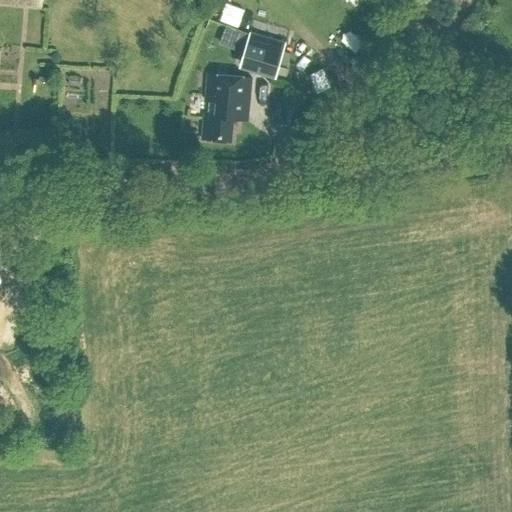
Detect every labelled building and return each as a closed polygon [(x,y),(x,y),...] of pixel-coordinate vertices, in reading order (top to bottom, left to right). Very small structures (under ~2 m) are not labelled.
[(0,0),(0,4),(44,8),(44,0),(0,0)] [(184,12),(181,24),(202,28),(205,16),(184,12)] [(283,50),(286,41),(251,30),(238,70),(273,82),(276,74),(283,50)] [(283,50),(276,74),(286,78),(294,54),(283,50)] [(204,113),(202,138),(232,141),(234,118),(248,119),(253,78),(208,73),(205,101),(209,101),(208,113),(204,113)]
